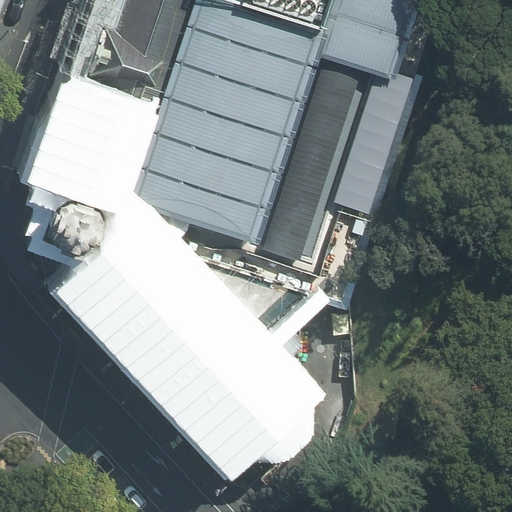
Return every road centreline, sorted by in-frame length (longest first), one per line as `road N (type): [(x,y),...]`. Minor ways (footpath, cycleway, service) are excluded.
road 1 (secondary): [(0,298),(187,511)]
road 2 (secondary): [(117,511),(0,391)]
